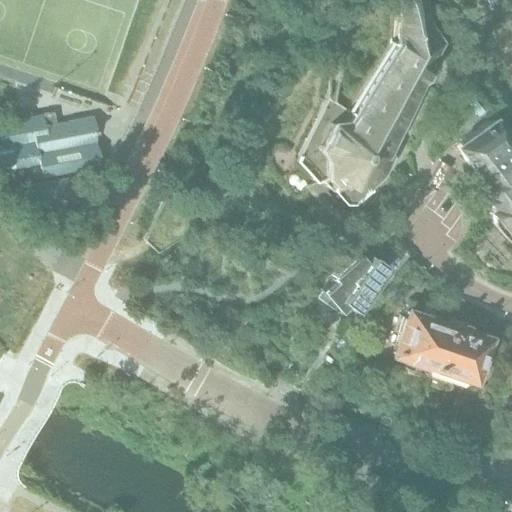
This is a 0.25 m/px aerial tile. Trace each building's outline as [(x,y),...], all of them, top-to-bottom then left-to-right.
[(376,173),(392,141),(427,71),(433,64),(427,59),(430,53),(435,41),(425,26),(424,23),(419,9),(416,0),(399,0),(399,1),(392,44),(348,112),(344,109),(333,102),(324,97),(319,109),(286,153),(314,183),(319,180),(325,187),(327,190),(328,189),(341,203),(350,203),(364,190),(365,191),(367,189),(365,184),(376,173)] [(98,166),(94,142),(92,133),(94,133),(94,130),(92,130),(89,118),(54,125),(52,113),(0,123),(0,172),(25,167),(27,175),(32,178),(98,166)] [(511,147),(491,121),(486,120),(480,125),(456,143),(456,145),(459,154),(478,179),(474,182),(473,186),(474,188),(474,190),(482,201),(484,201),(489,208),(488,209),(488,213),(489,214),(488,216),(497,228),(499,227),(500,229),(501,230),(500,232),(510,242),(511,241),(511,147)] [(70,178),(22,188),(27,210),(74,202),(70,178)] [(206,226),(193,201),(173,192),(166,188),(162,197),(141,240),(155,253),(206,226)] [(351,311),(384,267),(368,256),(364,262),(358,256),(331,279),(333,282),(329,285),(321,292),(338,312),(345,306),(351,311)] [(427,370),(445,321),(444,320),(444,322),(434,319),(436,314),(431,312),(431,311),(422,308),(420,312),(413,309),(412,313),(404,311),(402,317),(399,315),(393,332),(397,333),(391,353),(427,370)] [(445,321),(427,370),(447,378),(445,381),(458,386),(460,383),(463,384),(471,366),(479,369),(482,361),(477,358),(485,339),(478,336),(478,333),(463,328),(463,327),(462,326),(463,323),(447,317),(445,321)] [(295,388),(309,368),(290,355),(276,374),(295,388)] [(330,412),(338,393),(329,389),(320,408),(330,412)] [(511,458),(511,432),(502,431),(499,457),(511,458)]
